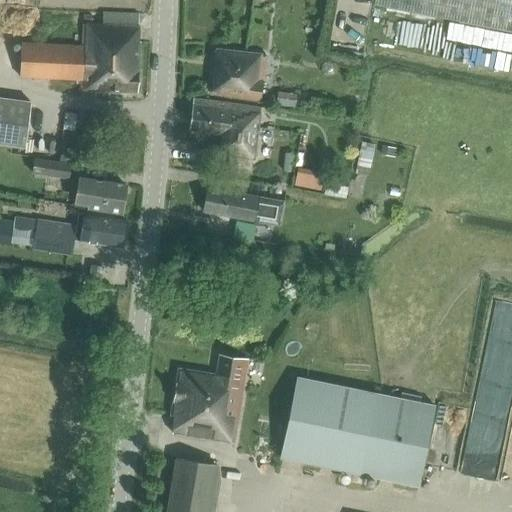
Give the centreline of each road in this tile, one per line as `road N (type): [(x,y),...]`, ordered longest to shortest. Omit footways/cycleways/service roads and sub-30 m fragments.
road 1 (tertiary): [(116,511),(168,0)]
road 2 (track): [(0,87),(160,113)]
